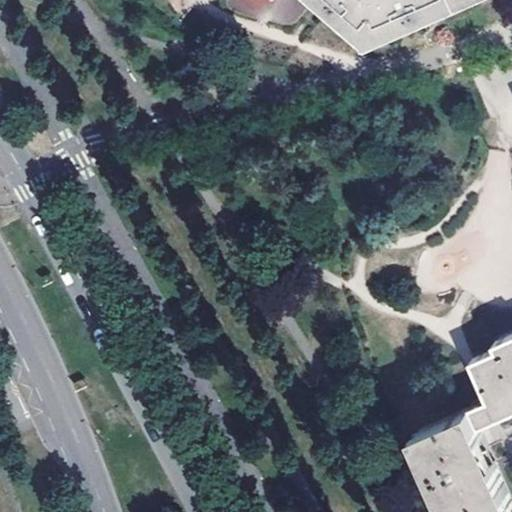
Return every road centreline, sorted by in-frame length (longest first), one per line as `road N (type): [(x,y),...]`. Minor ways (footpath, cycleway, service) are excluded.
road 1 (secondary): [(207,511),(0,135)]
road 2 (secondary): [(0,274),(68,416),(103,511)]
